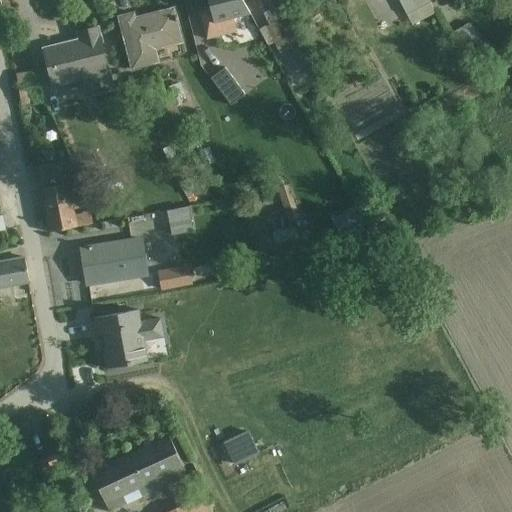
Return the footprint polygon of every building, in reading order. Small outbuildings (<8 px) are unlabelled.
[(235,20),(251,15),(242,0),(208,0),(211,9),(200,12),(208,41),(238,33),(235,20)] [(251,0),(280,54),(299,44),(274,0),(251,0)] [(151,48),(178,42),(169,5),(131,15),(129,10),(112,15),(126,71),(155,64),(151,48)] [(75,71),(103,63),(93,24),(69,30),(72,39),(34,48),(49,106),(82,97),(75,71)] [(244,37),(223,46),(229,60),(250,51),(244,37)] [(289,68),(266,80),(280,107),(303,94),(289,68)] [(41,231),(73,225),(65,184),(33,190),(41,231)] [(182,214),(188,237),(209,231),(203,208),(182,214)] [(0,221),(0,243),(23,238),(18,217),(0,221)] [(80,285),(141,276),(136,239),(75,247),(80,285)] [(0,291),(32,286),(26,252),(0,256),(0,291)] [(209,279),(227,275),(224,265),(207,269),(209,279)] [(174,292),(195,288),(192,268),(171,272),(174,292)] [(107,369),(148,361),(145,342),(164,338),(161,319),(141,322),(139,310),(95,318),(98,336),(104,335),(106,348),(103,349),(107,369)] [(222,397),(245,391),(239,368),(216,374),(222,397)] [(256,398),(246,400),(253,432),(264,430),(256,398)] [(100,505),(176,468),(159,434),(84,471),(100,505)] [(223,442),(227,455),(242,450),(238,437),(223,442)] [(201,467),(120,497),(125,511),(126,511),(158,501),(158,502),(207,484),(201,467)] [(88,511),(79,493),(39,511),(88,511)] [(209,511),(202,495),(168,511),(209,511)]
